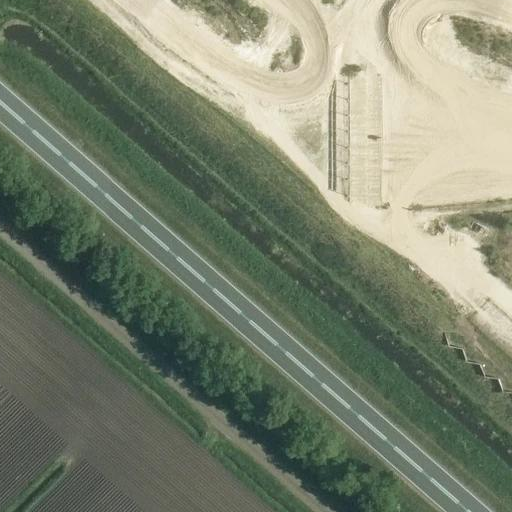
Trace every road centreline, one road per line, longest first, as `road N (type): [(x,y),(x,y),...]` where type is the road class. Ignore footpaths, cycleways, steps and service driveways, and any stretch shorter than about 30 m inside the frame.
road 1 (trunk): [(469,511),(0,103)]
road 2 (unclassified): [(325,511),(0,227)]
